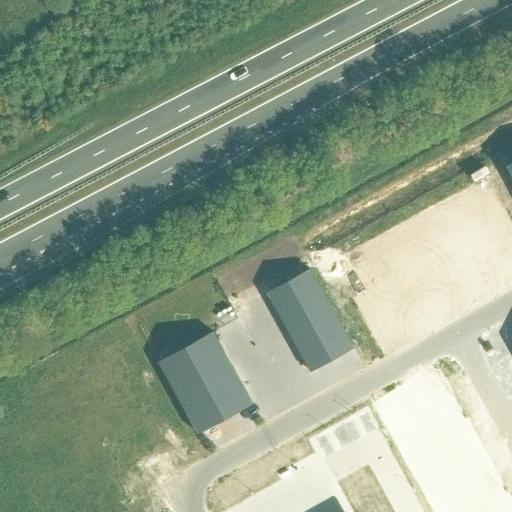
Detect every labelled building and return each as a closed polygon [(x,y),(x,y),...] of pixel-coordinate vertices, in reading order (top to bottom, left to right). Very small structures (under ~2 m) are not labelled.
[(472,276),(511,255),(511,218),(489,175),(433,204),(472,276)] [(10,222),(38,208),(34,198),(5,212),(10,222)] [(387,234),(333,263),(362,317),(417,288),(387,234)] [(268,292),(311,370),(354,347),(311,268),(268,292)] [(159,361),(198,432),(253,402),(214,330),(159,361)] [(478,511),(427,422),(383,446),(421,511),(478,511)]
